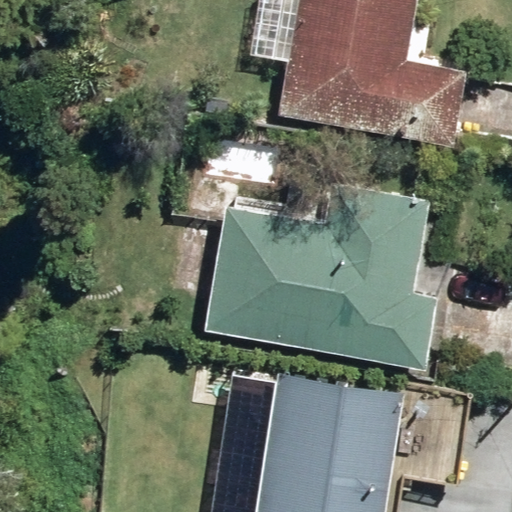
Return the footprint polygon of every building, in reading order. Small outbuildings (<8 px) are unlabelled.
[(303,0),(283,115),(460,148),(475,72),(412,61),(423,0),(303,0)] [(210,173),(277,183),(281,161),(213,151),(210,173)] [(210,331),(433,373),(447,297),(423,293),(440,203),(347,186),(339,227),(234,207),(210,331)] [(178,372),(214,374),(216,349),(180,345),(178,372)] [(260,511),(393,511),(397,487),(413,490),(418,459),(435,461),(443,411),(409,406),(411,392),(284,374),(283,380),(250,375),(236,462),(267,467),(260,511)]
